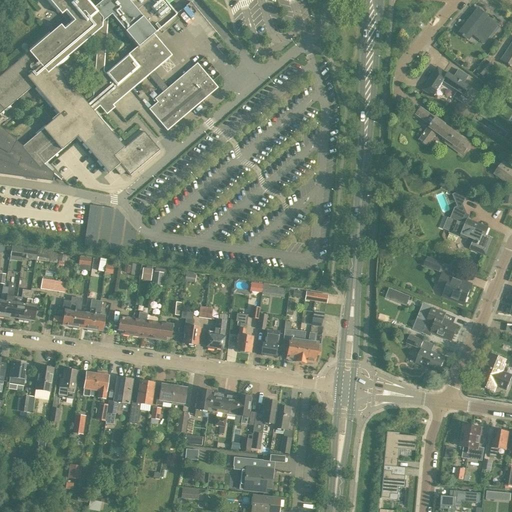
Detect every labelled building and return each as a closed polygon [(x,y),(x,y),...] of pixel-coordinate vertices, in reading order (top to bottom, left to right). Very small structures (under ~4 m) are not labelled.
[(130,176),(159,151),(143,132),(124,148),(93,112),(100,106),(104,111),(111,105),(112,106),(149,75),(154,70),(172,56),(154,35),(176,16),(163,1),(164,0),(48,0),(61,15),(65,12),(74,21),(64,30),(60,25),(0,76),(0,172),(52,180),(52,179),(51,179),(52,174),(61,181),(61,180),(44,166),(77,137),(109,174),(114,169),(120,164),(130,176)] [(498,25),(487,17),(487,16),(477,9),(459,33),(469,40),(477,30),(488,39),(498,25)] [(220,43),(216,47),(223,55),(227,51),(220,43)] [(511,43),(501,61),(511,67),(511,43)] [(478,63),(471,58),(464,66),(471,72),(478,63)] [(493,66),(486,60),(477,71),(484,77),(493,66)] [(154,100),(157,103),(148,110),(167,131),(218,88),(197,63),(168,87),(154,70),(149,75),(163,92),(154,100)] [(435,71),(424,90),(433,96),(443,82),(457,91),(452,98),(463,104),(467,98),(472,100),(477,92),(463,83),(468,76),(458,70),(454,77),(448,74),(447,75),(443,72),(441,75),(435,71)] [(116,103),(128,118),(145,104),(149,109),(151,108),(134,88),(116,103)] [(436,132),(447,140),(444,143),(462,156),(471,143),(462,136),(460,137),(443,125),(444,124),(435,118),(435,119),(421,109),(417,114),(429,123),(428,124),(430,125),(419,140),(426,145),(427,144),(429,144),(432,141),(431,140),(436,132)] [(493,174),(511,187),(511,186),(511,167),(503,161),(493,174)] [(450,229),(449,232),(461,237),(462,235),(473,239),(469,248),(486,255),(493,238),(486,235),(489,227),(468,219),(469,215),(467,214),(463,205),(454,208),(450,219),(446,220),(445,224),(446,228),(450,229)] [(136,233),(119,210),(89,206),(83,248),(133,254),(136,233)] [(22,258),(24,250),(10,248),(10,252),(9,256),(22,258)] [(22,258),(35,260),(37,252),(24,250),(22,258)] [(35,260),(57,264),(59,254),(37,250),(37,252),(35,260)] [(59,254),(57,264),(58,261),(66,262),(67,255),(59,254)] [(80,256),(79,264),(82,265),(81,268),(90,269),(92,258),(80,256)] [(440,272),(443,264),(427,257),(424,265),(440,272)] [(97,271),(104,272),(106,262),(99,261),(97,271)] [(119,263),(106,262),(104,274),(111,275),(112,267),(118,268),(119,263)] [(143,268),(142,279),(151,280),(153,269),(143,268)] [(153,271),(151,285),(162,287),(163,279),(165,279),(166,270),(155,268),(155,272),(153,271)] [(184,281),(195,283),(196,276),(193,275),(193,273),(186,272),(186,274),(185,274),(184,281)] [(0,315),(3,316),(8,283),(4,283),(5,274),(0,273),(0,284),(2,284),(0,301),(0,300),(0,315)] [(472,285),(443,273),(438,283),(446,286),(442,296),(464,305),(464,303),(466,302),(468,298),(467,296),(472,285)] [(40,289),(52,291),(54,281),(42,279),(40,289)] [(251,291),(263,292),(263,282),(252,282),(251,291)] [(3,316),(13,318),(17,297),(13,296),(14,284),(8,283),(3,316)] [(286,296),(286,288),(264,286),(263,294),(286,296)] [(385,298),(406,306),(410,297),(389,288),(385,298)] [(13,318),(23,319),(27,291),(22,290),(21,298),(17,297),(13,318)] [(27,291),(23,319),(33,321),(36,306),(31,305),(33,291),(27,291)] [(315,294),(314,302),(327,304),(328,296),(315,294)] [(62,325),(72,327),(77,298),(71,297),(71,302),(63,301),(62,308),(65,310),(62,325)] [(72,327),(83,328),(85,314),(80,313),(82,299),(77,298),(72,327)] [(83,328),(92,330),(97,301),(91,300),(89,314),(85,314),(83,328)] [(97,301),(92,330),(102,331),(104,317),(100,316),(102,301),(97,301)] [(181,302),(180,318),(185,319),(184,326),(183,335),(184,335),(183,344),(197,346),(199,329),(193,328),(194,319),(191,319),(192,314),(181,313),(182,302),(181,302)] [(252,306),(250,318),(258,320),(260,308),(252,306)] [(205,307),(203,319),(210,320),(212,308),(205,307)] [(431,308),(426,321),(421,333),(430,337),(432,333),(452,341),(452,340),(457,327),(458,327),(443,321),(445,314),(431,308)] [(247,315),(236,314),(235,321),(240,322),(238,335),(237,343),(238,344),(237,351),(250,353),(252,337),(245,336),(247,315)] [(257,329),(265,330),(267,316),(260,314),(257,329)] [(209,331),(208,336),(206,347),(208,347),(207,348),(214,349),(214,348),(222,349),(227,315),(220,315),(219,319),(216,319),(214,332),(209,331)] [(121,334),(130,335),(133,320),(119,318),(117,330),(121,331),(121,334)] [(311,326),(321,327),(322,320),(312,318),(311,326)] [(130,335),(143,337),(146,322),(133,320),(130,335)] [(143,337),(157,339),(159,324),(146,322),(143,337)] [(159,324),(157,339),(166,341),(166,338),(171,338),(172,326),(159,324)] [(265,357),(267,356),(275,357),(278,332),(267,331),(265,343),(262,342),(260,355),(261,355),(262,357),(265,357)] [(295,362),(299,331),(294,331),(293,340),(289,339),(287,359),(288,359),(288,360),(289,362),(292,362),(294,361),(294,360),(295,360),(295,362)] [(305,363),(305,361),(308,342),(304,342),(306,332),(299,331),(295,362),(305,363)] [(305,361),(307,362),(307,363),(308,365),(311,365),(313,364),(313,362),(314,363),(316,355),(319,355),(320,350),(316,350),(317,343),(313,343),(315,334),(310,333),(308,342),(305,361)] [(409,335),(406,344),(420,349),(423,340),(409,335)] [(425,373),(434,376),(436,371),(439,372),(444,358),(422,349),(416,363),(427,367),(425,373)] [(489,354),(477,384),(493,391),(495,387),(506,391),(511,376),(511,374),(502,371),(504,364),(503,364),(505,360),(489,354)] [(10,378),(8,384),(24,386),(27,365),(12,362),(10,378)] [(53,369),(38,366),(35,390),(50,392),(53,369)] [(64,370),(62,380),(60,380),(58,395),(66,397),(66,399),(73,400),(77,372),(76,372),(75,370),(71,369),(69,371),(64,370)] [(90,390),(94,390),(97,371),(97,375),(86,374),(82,396),(89,397),(90,390)] [(97,371),(94,390),(98,391),(97,399),(104,400),(108,377),(106,377),(107,373),(97,371)] [(105,422),(105,423),(113,425),(117,403),(128,404),(132,381),(117,378),(113,402),(108,401),(107,405),(105,422)] [(139,410),(149,412),(151,399),(154,384),(140,382),(138,397),(137,404),(131,403),(128,423),(137,424),(139,410)] [(162,406),(163,401),(169,402),(171,386),(161,385),(159,398),(156,398),(155,405),(162,406)] [(171,386),(169,402),(183,404),(186,389),(171,386)] [(201,410),(206,411),(209,392),(199,391),(195,416),(200,417),(201,410)] [(214,425),(218,426),(223,396),(212,394),(212,393),(209,392),(206,411),(216,413),(214,425)] [(27,413),(29,396),(21,395),(21,399),(17,398),(16,411),(20,412),(19,416),(25,416),(26,413),(27,413)] [(223,396),(218,426),(224,427),(227,414),(234,415),(236,398),(223,396)] [(49,422),(58,423),(60,409),(58,409),(59,398),(53,397),(49,422)] [(237,398),(236,398),(234,415),(241,416),(240,424),(246,425),(247,417),(250,399),(237,397),(237,398)] [(261,422),(273,424),(277,402),(264,401),(261,422)] [(277,402),(273,424),(274,424),(273,428),(286,430),(290,408),(277,406),(277,403),(277,402)] [(96,420),(105,422),(107,405),(99,403),(96,420)] [(150,419),(159,421),(160,409),(152,408),(150,419)] [(188,413),(179,411),(176,432),(185,433),(188,413)] [(85,416),(75,415),(72,433),(83,435),(85,416)] [(463,425),(460,447),(463,447),(462,458),(463,458),(466,459),(468,459),(472,427),(463,425)] [(481,428),(472,427),(468,459),(482,461),(484,448),(478,447),(481,428)] [(493,439),(492,439),(491,447),(489,456),(497,457),(499,449),(506,450),(509,433),(495,431),(493,439)] [(387,432),(385,458),(398,459),(399,449),(416,451),(418,437),(397,435),(397,433),(387,432)] [(251,449),(260,450),(262,434),(253,433),(251,449)] [(282,437),(280,453),(289,455),(291,439),(282,437)] [(241,438),(239,452),(250,453),(252,439),(241,438)] [(187,459),(199,459),(199,449),(187,449),(187,459)] [(241,468),(239,489),(263,492),(264,488),(269,488),(271,470),(262,469),(262,460),(233,457),(232,467),(241,468)] [(482,470),(490,471),(492,461),(484,460),(482,470)] [(69,465),(67,478),(79,480),(81,466),(69,465)] [(463,480),(465,470),(461,469),(453,468),(452,473),(455,473),(454,479),(463,480)] [(384,470),(381,498),(390,498),(390,494),(398,495),(399,487),(406,488),(406,480),(405,480),(406,476),(392,475),(393,471),(384,470)] [(181,498),(198,500),(199,490),(182,488),(181,498)] [(440,506),(440,509),(448,510),(448,511),(455,511),(455,507),(461,508),(462,502),(480,503),(480,493),(454,491),(453,497),(449,497),(441,496),(440,506)] [(78,495),(77,501),(100,505),(101,498),(78,495)] [(252,511),(276,511),(278,499),(254,497),(252,511)]
